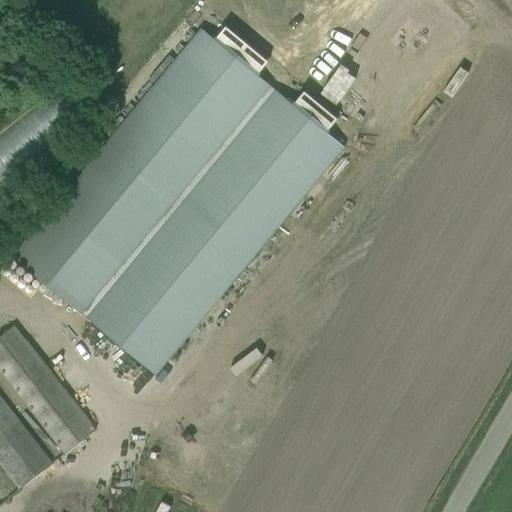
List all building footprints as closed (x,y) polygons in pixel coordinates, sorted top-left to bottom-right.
[(376,17),(367,28),(391,47),(399,36),(376,17)] [(202,31),(14,259),(155,375),(343,147),(202,31)] [(332,48),(314,67),(355,105),(372,86),(332,48)] [(0,223),(2,224),(12,210),(1,202),(0,202),(0,223)] [(0,374),(63,454),(95,429),(13,326),(0,336),(0,374)] [(0,466),(17,490),(52,464),(0,396),(0,466)] [(60,511),(51,497),(29,511),(60,511)]
